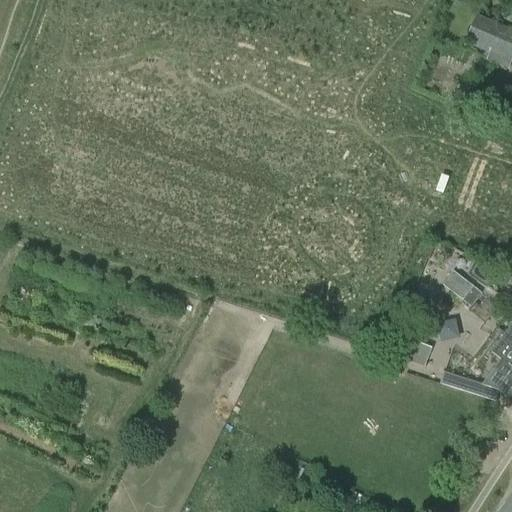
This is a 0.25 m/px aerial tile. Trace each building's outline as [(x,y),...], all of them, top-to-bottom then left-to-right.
[(505,39),(507,34),(480,23),(471,43),(488,52),(485,59),(507,69),(511,58),(511,38),(509,37),(508,40),(505,39)] [(435,304),(412,294),(411,293),(403,312),(404,313),(427,323),(435,304)] [(511,326),(491,355),(501,362),(494,371),(511,383),(511,326)] [(430,353),(403,342),(395,361),(423,370),(430,353)] [(475,399),(476,397),(479,386),(443,375),(439,386),(439,387),(475,399)]
